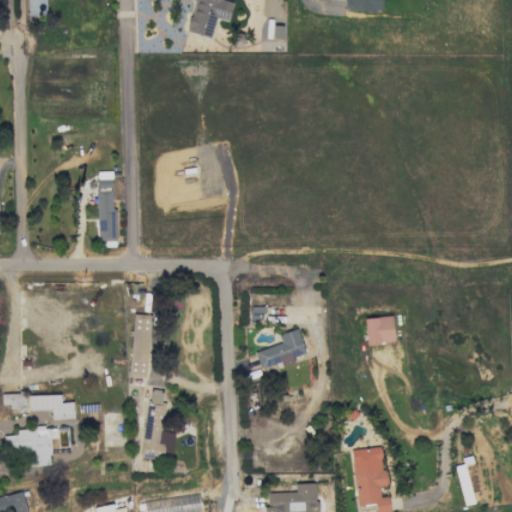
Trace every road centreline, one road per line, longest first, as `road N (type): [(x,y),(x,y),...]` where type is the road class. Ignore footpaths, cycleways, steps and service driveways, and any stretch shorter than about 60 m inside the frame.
road 1 (track): [(511,265),(226,264)]
road 2 (residential): [(24,265),(20,0)]
road 3 (residential): [(132,264),(125,0)]
road 4 (residential): [(226,264),(234,502)]
road 5 (residential): [(226,264),(0,265)]
